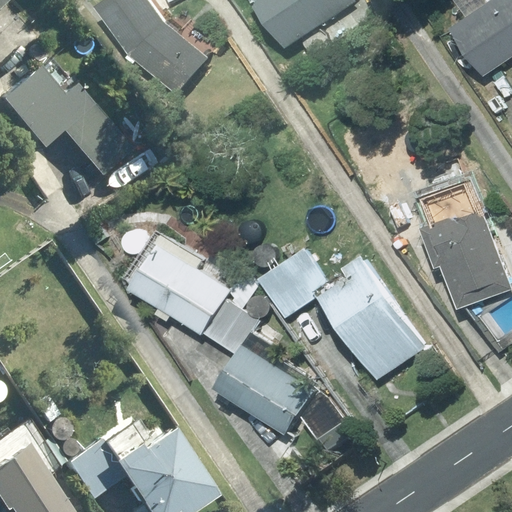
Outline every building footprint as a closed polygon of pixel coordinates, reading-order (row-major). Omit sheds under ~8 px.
[(0,0),(0,8),(8,0),(0,0)] [(143,53),(138,57),(145,63),(149,59),(188,93),(219,57),(181,24),(165,0),(120,0),(111,6),(143,53)] [(269,0),(301,45),(364,0),(269,0)] [(511,0),(504,0),(464,26),(495,73),(511,62),(511,0)] [(2,98),(44,146),(62,130),(101,175),(132,148),(76,84),(64,94),(40,65),(2,98)] [(382,188),(408,232),(443,212),(417,167),(382,188)] [(461,210),(464,218),(437,228),(451,265),(456,263),(471,306),(511,291),(511,261),(490,199),(461,210)] [(213,332),(249,358),(228,386),(296,434),(326,391),(308,378),(312,372),(285,353),(280,360),(254,341),(267,322),(236,300),(240,294),(251,307),(266,286),(259,275),(239,289),(207,267),(211,261),(186,244),(181,251),(174,244),(144,287),(212,335),(213,332)] [(314,248),(269,277),(296,317),(328,296),(378,370),(381,368),(389,379),(437,347),(376,256),(337,282),(314,248)] [(70,283),(55,292),(62,303),(77,295),(70,283)] [(192,511),(219,495),(175,429),(146,449),(140,441),(114,458),(101,439),(67,462),(91,498),(125,474),(149,511),(179,511),(180,511),(179,511),(192,511)] [(74,511),(28,443),(0,462),(0,499),(7,509),(9,508),(12,511),(74,511)]
